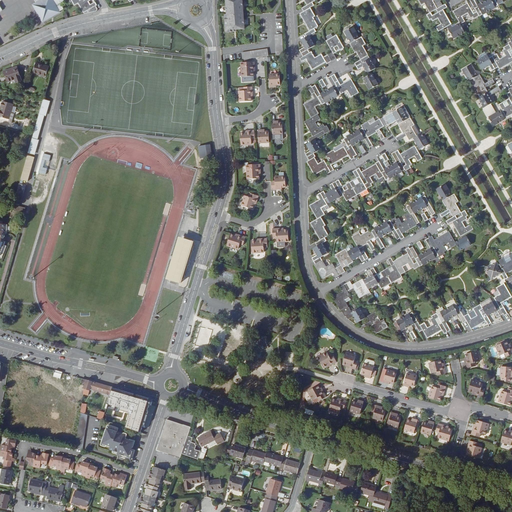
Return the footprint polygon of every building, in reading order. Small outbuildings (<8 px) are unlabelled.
[(0,0),(0,46),(1,46),(0,44),(0,11),(3,10),(0,5),(0,1),(1,0),(34,0),(36,3),(33,4),(34,5),(33,6),(37,13),(38,12),(39,13),(38,14),(42,21),(43,21),(43,22),(51,18),(50,16),(51,16),(52,17),(59,13),(58,12),(63,9),(61,4),(64,2),(63,0),(0,0)] [(82,0),(78,3),(78,4),(84,13),(96,6),(94,2),(90,4),(89,1),(90,0),(82,0)] [(242,0),(226,0),(227,14),(225,14),(226,22),(228,22),(228,30),(236,29),(244,29),(243,13),(242,13),(242,11),(243,11),(242,0)] [(302,8),(304,12),(311,8),(314,6),(313,3),(318,0),(319,3),(324,0),(304,0),(307,5),(302,8)] [(418,0),(422,6),(425,4),(430,13),(431,13),(436,10),(438,9),(435,5),(441,2),(443,0),(435,0),(434,0),(418,0)] [(474,20),(480,17),(477,12),(474,13),(471,9),(474,7),(470,0),(465,0),(468,3),(453,12),(460,24),(461,25),(465,22),(463,17),(468,14),(470,18),(473,17),(474,20)] [(489,11),(484,3),(478,6),(474,0),(470,0),(474,7),(477,12),(480,17),(489,11)] [(496,1),(495,0),(488,0),(484,3),(489,11),(499,5),(496,1)] [(443,6),(438,9),(436,10),(438,13),(433,16),(431,13),(430,13),(427,15),(430,21),(433,19),(434,21),(438,19),(441,24),(436,27),(439,32),(447,27),(452,24),(444,10),(448,8),(446,5),(443,6)] [(306,34),(307,37),(310,36),(316,32),(315,29),(319,27),(314,18),(316,17),(311,8),(304,12),(300,14),(310,31),(306,34)] [(454,28),(452,24),(447,27),(454,38),(465,32),(461,25),(460,24),(454,28)] [(345,32),(351,43),(359,39),(360,38),(354,27),(345,32)] [(337,35),(327,41),(333,52),(334,54),(337,52),(335,47),(338,45),(341,50),(344,48),(337,35)] [(283,55),(282,36),(275,36),(275,41),(276,56),(282,56),(283,55)] [(310,36),(307,37),(301,41),(304,48),(300,50),(303,57),(310,52),(309,50),(315,46),(310,36)] [(348,57),(350,61),(358,56),(361,60),(368,56),(363,46),(366,44),(362,37),(360,38),(359,39),(351,43),(350,44),(355,53),(348,57)] [(511,54),(511,55),(509,50),(511,49),(509,44),(504,47),(505,50),(503,52),(506,56),(500,59),(497,54),(492,57),(495,60),(498,67),(500,69),(511,61),(511,54)] [(268,50),(242,53),(243,60),(265,58),(269,57),(268,50)] [(303,57),(300,58),(302,62),(306,59),(312,70),(326,62),(327,64),(331,62),(327,56),(324,57),(322,54),(317,57),(318,59),(316,59),(311,52),(310,52),(303,57)] [(498,67),(495,60),(491,62),(487,55),(478,60),(483,69),(489,65),(492,70),(498,67)] [(368,56),(361,60),(355,63),(359,70),(364,67),(367,73),(376,69),(368,56)] [(246,66),(241,67),(242,77),(254,77),(253,71),(255,71),(255,62),(246,63),(246,66)] [(46,77),(49,67),(36,63),(33,73),(46,77)] [(471,65),(463,69),(470,80),(478,76),(471,65)] [(22,81),(17,67),(4,72),(8,82),(15,80),(16,83),(22,81)] [(280,74),(269,75),(270,88),(274,88),(274,86),(280,85),(280,74)] [(335,74),(332,76),(342,94),(350,89),(351,91),(349,92),(352,97),(359,93),(352,79),(342,85),(335,74)] [(372,75),(364,80),(370,90),(378,85),(372,75)] [(470,80),(468,81),(473,89),(475,87),(481,96),(488,92),(486,87),(495,82),(493,79),(485,83),(480,75),(478,76),(470,80)] [(333,87),(327,90),(332,100),(342,94),(332,76),(328,78),(333,87)] [(321,94),(316,85),(312,87),(321,103),(322,105),(332,100),(327,90),(321,94)] [(304,104),(312,118),(318,114),(319,113),(316,108),(315,109),(314,107),(321,103),(311,86),(308,88),(314,98),(304,104)] [(498,86),(488,92),(481,96),(478,98),(484,108),(491,104),(493,103),(489,96),(500,90),(498,86)] [(252,88),(243,88),(243,91),(239,92),(239,102),(251,101),(251,95),(253,95),(252,88)] [(511,99),(511,95),(510,92),(507,94),(510,99),(507,101),(509,106),(506,108),(503,103),(500,105),(507,117),(511,114),(511,102),(511,100),(511,99)] [(49,102),(44,100),(44,99),(39,117),(34,134),(32,142),(29,152),(28,154),(34,155),(38,140),(37,140),(43,117),(45,117),(49,102)] [(0,112),(0,117),(9,120),(13,105),(3,102),(0,112)] [(496,112),(491,104),(484,108),(483,108),(493,126),(504,119),(499,111),(496,112)] [(401,108),(380,119),(384,127),(387,125),(388,125),(396,120),(398,124),(407,119),(401,108)] [(318,114),(312,118),(305,122),(313,136),(309,138),(311,142),(319,137),(320,136),(318,133),(324,130),(325,133),(330,130),(327,126),(324,127),(323,125),(318,128),(315,122),(320,119),(318,114)] [(413,138),(420,134),(410,117),(407,119),(398,124),(403,133),(396,138),(397,141),(406,136),(409,140),(413,138)] [(363,129),(368,137),(377,132),(382,140),(385,138),(380,129),(384,127),(380,119),(371,125),(368,121),(361,125),(363,129)] [(276,121),(272,121),(273,134),(283,134),(282,123),(276,123),(276,121)] [(353,134),(358,143),(365,139),(370,148),(373,146),(368,137),(363,129),(353,134)] [(262,130),(258,130),(259,143),(269,142),(269,131),(262,132),(262,130)] [(255,139),(255,131),(246,131),(246,133),(240,133),(241,145),(252,144),(251,140),(255,139)] [(420,134),(413,138),(420,149),(428,145),(421,133),(420,134)] [(352,146),(358,143),(353,134),(351,136),(346,139),(344,140),(347,145),(350,149),(354,157),(357,155),(352,146)] [(309,160),(315,157),(315,156),(314,153),(321,149),(317,142),(320,139),(319,137),(306,144),(310,151),(305,154),(309,160)] [(212,144),(199,146),(200,158),(214,156),(212,144)] [(395,152),(400,160),(403,158),(407,165),(403,166),(405,169),(406,171),(411,168),(409,165),(412,164),(409,159),(415,156),(418,161),(423,159),(415,146),(401,154),(398,150),(395,152)] [(334,149),(325,155),(330,163),(331,165),(349,155),(351,160),(355,158),(354,157),(350,149),(346,151),(344,147),(336,152),(334,149)] [(391,165),(396,174),(405,169),(403,166),(400,160),(395,152),(392,154),(397,162),(391,165)] [(34,158),(28,156),(27,160),(24,169),(22,177),(21,180),(27,182),(34,158)] [(331,165),(330,163),(327,165),(324,160),(317,165),(316,163),(318,162),(315,157),(309,160),(307,161),(315,175),(325,169),(327,174),(334,170),(331,165)] [(379,161),(376,163),(381,170),(384,176),(386,180),(396,174),(391,165),(384,169),(379,161)] [(381,170),(376,163),(362,172),(359,168),(356,170),(361,179),(365,177),(368,182),(364,184),(366,188),(367,189),(372,186),(371,183),(373,182),(370,177),(376,174),(379,179),(384,176),(381,170)] [(259,164),(252,165),(252,168),(247,169),(248,179),(259,178),(259,172),(261,172),(260,164),(259,164)] [(353,180),(349,182),(357,195),(367,189),(366,188),(364,184),(361,179),(356,170),(353,171),(359,182),(356,184),(353,180)] [(275,180),(271,180),(271,181),(272,189),(280,189),(280,187),(286,186),(285,175),(274,176),(275,180)] [(339,180),(335,181),(339,188),(346,201),(357,195),(349,182),(345,184),(348,189),(345,191),(339,180)] [(339,188),(335,181),(329,185),(332,190),(325,194),(327,197),(330,202),(340,197),(336,190),(339,188)] [(436,188),(443,199),(447,197),(451,195),(444,184),(436,188)] [(15,199),(21,201),(26,186),(19,185),(15,199)] [(324,199),(327,197),(325,194),(324,191),(317,194),(320,199),(310,205),(317,219),(321,217),(325,214),(322,209),(321,210),(320,208),(327,204),(324,199)] [(258,196),(250,193),(249,197),(245,196),(241,206),(252,209),(254,203),(256,204),(258,196)] [(447,197),(443,199),(442,200),(447,209),(440,214),(442,217),(450,212),(453,216),(456,215),(461,212),(455,202),(458,200),(454,193),(451,195),(447,197)] [(425,195),(416,201),(421,209),(427,206),(432,215),(435,213),(425,195)] [(416,201),(406,206),(409,212),(416,224),(420,222),(415,213),(421,209),(416,201)] [(14,205),(10,218),(22,220),(25,208),(14,205)] [(453,216),(446,220),(447,223),(451,221),(460,236),(473,228),(470,224),(465,227),(462,221),(466,219),(465,216),(468,214),(465,209),(461,212),(462,215),(457,217),(456,215),(453,216)] [(416,224),(409,212),(404,214),(408,220),(402,223),(399,219),(397,220),(395,217),(390,220),(393,224),(396,230),(400,238),(401,239),(404,237),(402,233),(417,225),(416,224)] [(321,217),(317,219),(311,223),(320,240),(316,243),(317,246),(322,244),(327,241),(325,237),(329,235),(324,227),(326,226),(321,217)] [(393,224),(390,220),(381,225),(386,234),(392,230),(397,239),(400,238),(396,230),(393,224)] [(386,234),(381,225),(371,231),(375,237),(381,248),(385,247),(379,237),(386,234)] [(281,228),(272,229),(273,237),(276,237),(277,242),(288,241),(288,229),(281,230),(281,228)] [(371,239),(375,237),(371,231),(371,229),(361,235),(359,232),(352,236),(358,246),(359,248),(368,243),(372,251),(376,249),(371,239)] [(456,244),(455,241),(449,231),(434,239),(432,236),(429,237),(435,247),(437,245),(440,250),(438,252),(439,255),(440,256),(442,258),(444,256),(443,254),(445,253),(444,250),(446,249),(443,245),(449,241),(452,246),(456,244)] [(237,236),(230,234),(227,245),(238,249),(240,244),(243,245),(245,237),(237,234),(237,236)] [(466,235),(455,241),(456,244),(460,249),(471,243),(466,235)] [(430,248),(424,252),(429,260),(439,255),(435,247),(429,237),(425,239),(430,248)] [(179,238),(166,279),(176,283),(177,280),(180,277),(184,266),(185,264),(186,261),(186,260),(190,248),(189,244),(190,241),(179,238)] [(258,240),(251,241),(252,252),(264,252),(264,247),(267,247),(267,238),(258,239),(258,240)] [(327,254),(322,244),(317,246),(314,248),(317,255),(312,258),(315,264),(322,260),(321,258),(327,254)] [(358,246),(348,252),(353,260),(359,256),(362,261),(368,258),(365,251),(362,253),(359,248),(358,246)] [(393,261),(396,266),(401,274),(405,271),(402,266),(408,263),(411,267),(413,266),(414,269),(420,266),(417,261),(414,263),(411,258),(414,256),(410,248),(409,247),(405,249),(408,253),(393,261)] [(429,260),(424,252),(418,255),(413,247),(410,248),(417,261),(420,266),(429,260)] [(338,266),(342,273),(345,271),(343,267),(345,266),(343,261),(346,259),(349,264),(353,261),(353,260),(348,252),(346,248),(335,254),(336,255),(341,264),(338,266)] [(503,258),(499,261),(506,274),(511,270),(511,254),(509,256),(511,261),(506,264),(503,258)] [(509,255),(503,258),(506,264),(511,261),(509,256),(509,255)] [(388,267),(385,270),(392,282),(402,276),(401,274),(396,266),(393,261),(391,257),(388,259),(394,270),(391,272),(388,267)] [(333,272),(335,276),(342,273),(338,266),(335,268),(332,263),(325,267),(324,266),(325,265),(322,260),(315,264),(314,264),(322,278),(333,272)] [(506,274),(503,268),(499,270),(496,264),(486,269),(492,279),(502,274),(505,280),(508,278),(506,274)] [(374,267),(370,269),(378,283),(382,288),(392,282),(385,270),(381,272),(383,276),(380,278),(374,267)] [(378,283),(370,269),(367,271),(370,276),(363,280),(368,288),(378,283)] [(350,281),(347,283),(351,290),(354,288),(360,298),(370,292),(368,288),(363,280),(362,279),(359,281),(361,286),(358,287),(355,283),(352,284),(350,281)] [(351,290),(347,283),(340,286),(343,291),(333,297),(341,311),(341,310),(349,306),(345,301),(344,302),(343,300),(351,296),(348,291),(351,290)] [(501,294),(494,299),(499,307),(503,314),(504,316),(507,314),(501,304),(511,298),(503,284),(496,289),(499,294),(500,293),(501,294)] [(454,300),(444,306),(447,309),(456,304),(454,300)] [(503,314),(499,307),(496,309),(492,302),(482,308),(482,309),(485,314),(487,316),(493,313),(496,318),(503,314)] [(447,309),(446,310),(451,318),(457,314),(463,323),(466,321),(464,316),(456,304),(447,309)] [(468,314),(464,316),(466,321),(471,329),(486,321),(488,325),(491,323),(487,316),(485,314),(483,316),(480,310),(482,309),(482,308),(480,304),(474,307),(476,310),(474,311),(477,316),(471,319),(468,314)] [(436,313),(437,315),(446,310),(444,306),(435,311),(436,313)] [(352,312),(350,309),(343,313),(345,317),(346,316),(348,319),(353,316),(357,323),(365,318),(359,308),(352,312)] [(451,318),(446,310),(437,315),(438,317),(441,323),(447,332),(450,330),(445,322),(451,318)] [(474,311),(468,314),(471,319),(477,316),(474,311)] [(362,326),(364,329),(371,325),(377,334),(388,327),(384,320),(381,322),(375,312),(368,316),(370,321),(362,326)] [(413,312),(403,318),(408,327),(414,323),(419,332),(423,330),(420,325),(413,312)] [(424,323),(420,325),(423,330),(427,338),(442,330),(444,334),(447,332),(441,323),(439,324),(436,319),(438,317),(437,315),(436,313),(431,316),(432,319),(430,320),(433,325),(427,328),(424,323)] [(404,341),(406,339),(402,330),(408,327),(403,318),(394,324),(404,341)] [(498,345),(496,345),(500,355),(505,353),(506,356),(511,353),(511,348),(511,346),(509,346),(508,344),(507,341),(506,342),(500,344),(499,343),(497,343),(498,345)] [(477,351),(466,354),(467,357),(467,360),(465,360),(467,368),(475,366),(475,362),(479,361),(477,351)] [(327,352),(317,357),(323,368),(326,366),(329,365),(329,366),(336,362),(332,355),(329,356),(327,352)] [(356,356),(346,353),(343,364),(346,365),(348,366),(348,368),(355,370),(358,361),(354,360),(356,356)] [(364,363),(361,374),(365,375),(367,376),(366,377),(370,379),(371,376),(373,370),(374,366),(373,366),(375,363),(374,361),(367,359),(365,360),(364,363)] [(440,359),(429,362),(431,373),(436,371),(437,375),(445,373),(443,365),(442,365),(441,363),(440,359)] [(511,367),(501,366),(500,377),(501,377),(501,380),(506,381),(506,382),(511,382),(511,373),(511,374),(511,371),(511,367)] [(397,373),(387,370),(387,372),(384,381),(383,383),(387,384),(388,382),(390,382),(394,383),(397,373)] [(417,376),(407,373),(403,386),(407,387),(408,385),(410,386),(414,387),(417,376)] [(91,390),(110,395),(112,388),(86,380),(84,386),(84,389),(91,391),(91,390)] [(483,383),(471,380),(468,391),(472,392),(475,393),(475,395),(482,397),(485,389),(482,388),(483,383)] [(446,387),(438,384),(437,388),(432,386),(429,398),(440,401),(441,396),(442,394),(444,394),(446,387)] [(318,385),(308,391),(313,400),(317,398),(319,401),(327,397),(323,390),(321,390),(320,388),(318,385)] [(112,388),(110,395),(123,399),(125,391),(112,388)] [(511,389),(508,389),(507,392),(502,391),(499,402),(510,406),(511,401),(511,399),(511,398),(511,389)] [(154,408),(157,401),(132,394),(130,401),(154,408)] [(336,400),(333,399),(329,410),(339,413),(341,409),(344,410),(347,401),(339,399),(339,401),(336,400)] [(357,402),(353,401),(350,412),(360,414),(364,402),(360,401),(359,403),(357,402)] [(120,404),(114,402),(111,413),(122,416),(125,404),(121,403),(120,404)] [(380,407),(377,406),(373,418),(383,421),(386,411),(382,410),(380,409),(380,407)] [(58,409),(49,408),(49,409),(43,408),(42,410),(34,409),(32,417),(33,417),(32,422),(55,426),(58,409)] [(147,416),(136,412),(132,422),(142,426),(144,422),(144,420),(145,420),(147,416)] [(396,414),(392,412),(388,425),(398,428),(401,417),(398,416),(395,415),(396,414)] [(76,446),(76,449),(81,451),(82,448),(82,447),(83,444),(82,444),(83,441),(84,438),(83,438),(84,435),(84,434),(85,431),(84,431),(85,428),(86,425),(85,425),(86,422),(86,421),(87,418),(86,418),(87,415),(81,413),(80,416),(80,419),(79,423),(79,426),(78,429),(78,432),(78,436),(77,439),(77,442),(76,446)] [(411,420),(407,419),(404,430),(414,433),(418,420),(414,419),(414,421),(411,420)] [(188,436),(191,428),(167,420),(157,451),(180,459),(181,457),(182,454),(188,436)] [(488,423),(477,420),(476,424),(475,427),(473,427),(471,434),(480,437),(481,434),(485,435),(488,423)] [(431,435),(435,422),(431,421),(430,423),(427,422),(424,421),(421,432),(431,435)] [(446,425),(438,423),(436,432),(439,433),(437,437),(449,441),(452,429),(448,428),(445,427),(446,425)] [(121,456),(131,460),(134,450),(131,449),(133,442),(123,438),(124,435),(118,433),(119,429),(109,426),(108,429),(107,429),(102,444),(110,446),(109,449),(119,452),(119,450),(123,451),(121,456)] [(508,431),(505,430),(501,442),(511,444),(511,442),(511,430),(510,432),(508,431)] [(224,442),(220,434),(213,437),(211,432),(198,439),(202,447),(215,441),(217,445),(224,442)] [(193,438),(188,436),(182,454),(198,460),(201,452),(195,450),(196,446),(195,444),(191,442),(193,438)] [(4,466),(11,468),(13,458),(14,453),(12,453),(13,446),(16,447),(17,441),(7,439),(6,446),(2,445),(1,451),(1,456),(4,457),(4,460),(5,460),(4,466)] [(478,443),(469,441),(467,448),(469,448),(468,451),(467,455),(478,458),(481,448),(477,446),(478,443)] [(232,448),(229,447),(227,454),(243,459),(246,449),(233,445),(232,448)] [(264,462),(266,455),(254,451),(254,452),(249,450),(245,463),(250,464),(251,462),(263,465),(264,462)] [(49,454),(44,453),(43,454),(43,457),(41,456),(36,455),(37,454),(31,453),(28,453),(27,461),(30,462),(29,465),(34,466),(34,467),(41,468),(42,464),(48,465),(49,454)] [(283,460),(284,458),(267,454),(266,455),(264,462),(281,467),(283,460)] [(54,459),(51,458),(49,465),(53,466),(53,465),(56,466),(56,469),(60,470),(60,471),(61,471),(60,474),(64,474),(65,469),(72,470),(74,462),(71,461),(71,460),(66,459),(63,458),(63,457),(60,456),(55,455),(54,459)] [(297,474),(300,464),(287,460),(287,461),(283,460),(281,467),(280,469),(284,470),(297,474)] [(87,463),(82,462),(81,465),(78,464),(75,471),(79,472),(79,471),(83,472),(82,475),(86,477),(90,479),(91,476),(98,479),(100,471),(97,469),(98,468),(93,466),(90,465),(90,464),(87,463)] [(9,485),(13,468),(11,468),(4,466),(3,470),(0,483),(9,485)] [(150,472),(148,476),(161,480),(162,476),(164,477),(166,471),(154,467),(152,473),(150,472)] [(124,485),(127,475),(123,474),(122,476),(120,475),(115,474),(114,475),(110,474),(108,473),(109,470),(104,468),(100,479),(106,481),(105,485),(110,487),(111,486),(116,488),(117,485),(119,486),(120,484),(124,485)] [(323,482),(325,478),(321,477),(322,475),(309,471),(306,480),(319,484),(319,486),(322,487),(323,482)] [(205,478),(204,473),(183,475),(185,491),(191,490),(190,485),(205,483),(205,478)] [(326,473),(325,478),(323,482),(340,487),(342,480),(337,478),(337,476),(326,473)] [(149,480),(148,485),(149,485),(158,488),(160,489),(161,484),(160,484),(161,480),(148,476),(147,479),(149,480)] [(245,480),(231,476),(227,487),(231,488),(231,489),(241,492),(245,480)] [(205,478),(205,483),(206,491),(221,490),(220,480),(209,482),(208,477),(205,478)] [(267,494),(277,497),(282,483),(271,479),(266,494),(267,494)] [(356,494),(359,486),(354,485),(355,483),(342,479),(342,480),(340,487),(339,490),(352,494),(352,493),(356,494)] [(45,496),(47,485),(47,483),(31,480),(29,491),(41,494),(41,495),(45,496)] [(375,492),(377,487),(363,483),(360,493),(374,497),(375,492)] [(158,488),(149,485),(148,485),(146,484),(144,488),(147,488),(145,494),(157,498),(159,492),(157,492),(158,488)] [(62,499),(63,491),(64,491),(50,488),(51,485),(47,485),(45,496),(48,497),(48,499),(61,502),(62,499)] [(91,496),(75,491),(72,502),(87,507),(91,496)] [(389,508),(391,500),(387,499),(388,496),(375,492),(374,497),(372,502),(389,508)] [(10,496),(0,493),(0,507),(7,509),(10,496)] [(113,511),(117,498),(107,494),(102,508),(113,511)] [(155,504),(157,498),(145,494),(143,500),(141,499),(140,503),(142,504),(152,507),(153,503),(155,504)] [(267,494),(261,511),(272,511),(277,497),(267,494)] [(326,511),(329,503),(319,500),(317,510),(313,508),(311,511),(326,511)] [(181,511),(193,511),(195,507),(184,503),(181,511)]
